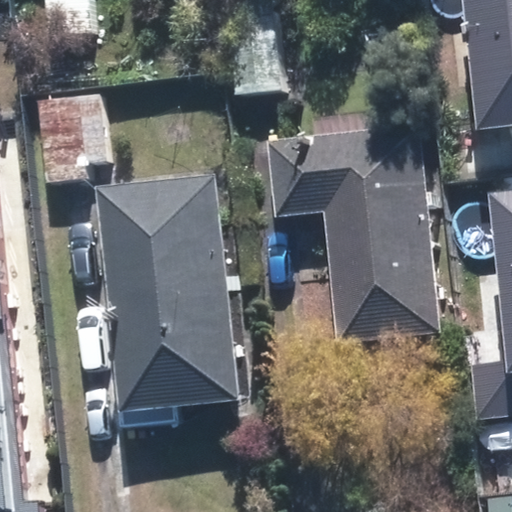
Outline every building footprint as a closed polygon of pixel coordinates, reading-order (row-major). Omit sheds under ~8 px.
[(289,98),(285,0),(229,0),(233,100),(289,98)] [(511,0),(473,0),(485,125),(511,122),(511,0)] [(40,100),(47,189),(94,185),(93,169),(114,167),(108,95),(40,100)] [(416,133),(275,150),(284,222),(330,216),(346,344),(441,332),(416,133)] [(0,511),(54,511),(53,492),(31,494),(0,174),(0,511)] [(216,184),(103,195),(127,416),(239,404),(216,184)] [(511,352),(481,356),(486,414),(511,412),(511,189),(499,191),(511,337),(511,352)]
